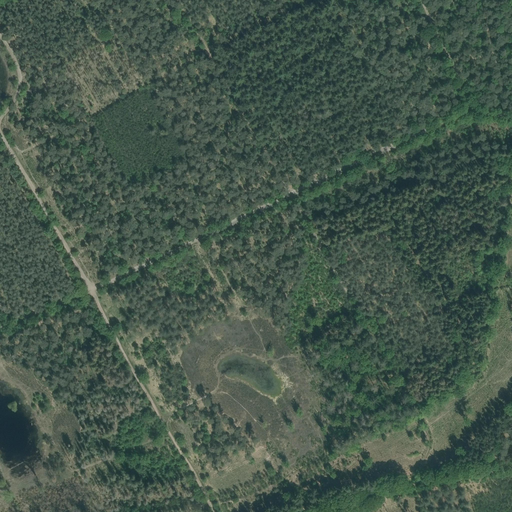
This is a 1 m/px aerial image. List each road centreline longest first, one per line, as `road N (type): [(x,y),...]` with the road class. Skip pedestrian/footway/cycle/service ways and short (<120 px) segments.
road 1 (track): [(471,109),(88,290)]
road 2 (track): [(371,327),(355,313),(174,0)]
road 3 (track): [(215,511),(88,290)]
road 4 (track): [(432,511),(415,482),(426,439),(371,327)]
road 5 (track): [(88,290),(0,137)]
road 6 (track): [(511,284),(371,327)]
road 7 (track): [(471,109),(443,36),(418,0)]
